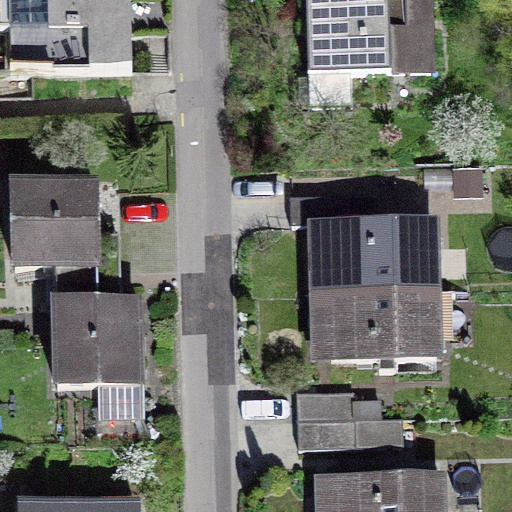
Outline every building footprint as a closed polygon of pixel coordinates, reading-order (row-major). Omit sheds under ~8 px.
[(0,0),(0,78),(130,75),(128,0),(0,0)] [(312,0),(313,18),(396,15),(395,0),(312,0)] [(399,86),(396,15),(313,18),(315,88),(399,86)] [(103,199),(13,201),(14,290),(104,289),(103,199)] [(444,235),(311,239),(314,310),(447,306),(444,235)] [(448,377),(447,306),(314,310),(315,381),(448,377)] [(139,309),(52,309),(52,396),(139,396),(139,309)] [(352,396),(294,397),(294,425),(352,423),(352,396)] [(352,423),(294,425),(295,454),(401,451),(401,422),(352,423)] [(455,511),(455,475),(320,476),(320,511),(455,511)]
